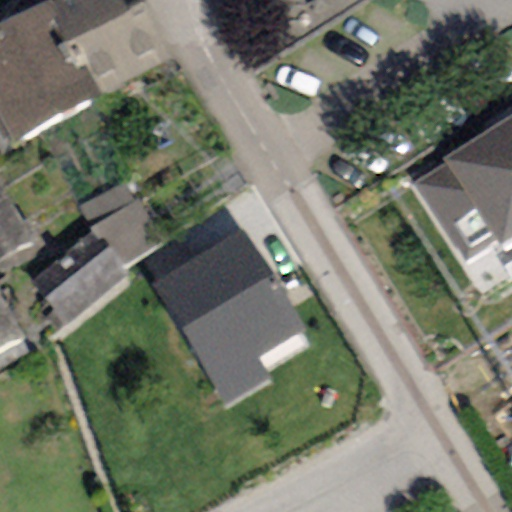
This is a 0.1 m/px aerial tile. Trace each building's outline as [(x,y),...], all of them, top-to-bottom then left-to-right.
[(74,0),(51,12),(98,103),(169,66),(135,0),(74,0)] [(44,21),(0,43),(0,134),(11,157),(92,116),(44,21)] [(511,138),(420,195),(463,265),(494,245),(502,252),(511,246),(511,138)] [(0,181),(0,257),(32,238),(0,181)] [(97,235),(38,290),(67,325),(155,248),(121,194),(88,213),(97,235)] [(245,228),(150,284),(222,406),(270,377),(259,357),(305,330),(245,228)] [(0,303),(0,372),(29,357),(0,303)]
